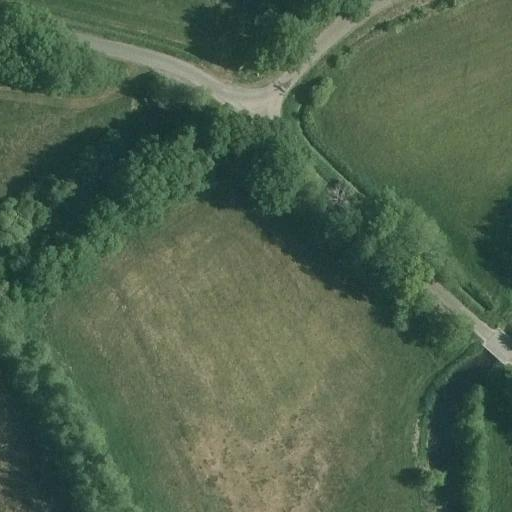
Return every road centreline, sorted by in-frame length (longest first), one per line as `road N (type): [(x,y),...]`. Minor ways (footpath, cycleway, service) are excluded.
road 1 (unclassified): [(511,362),(283,151),(254,109)]
road 2 (unclassified): [(254,109),(113,44),(0,20)]
road 3 (unclassified): [(254,109),(378,0)]
